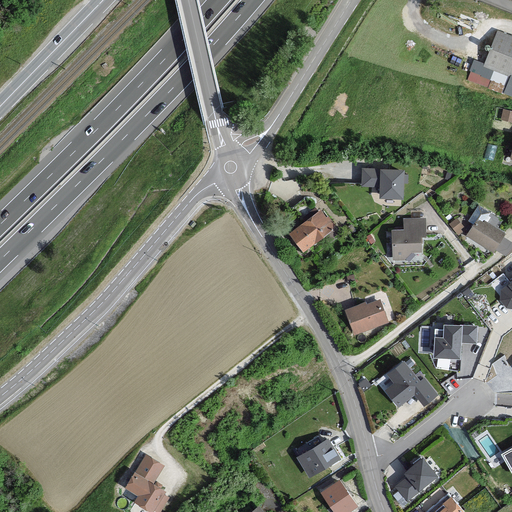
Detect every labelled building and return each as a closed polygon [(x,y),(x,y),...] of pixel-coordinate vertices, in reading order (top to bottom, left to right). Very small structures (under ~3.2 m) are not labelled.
[(511,37),(500,33),(489,63),(511,72),(511,80),(508,90),(511,91),(511,37)] [(511,111),(505,109),(503,118),(511,120),(511,111)] [(405,169),(366,168),(366,184),(384,185),(384,195),(404,196),(405,169)] [(295,206),(306,221),(307,220),(304,216),(313,209),(305,199),(295,206)] [(480,205),(471,220),(477,224),(471,235),(494,249),(496,247),(503,236),(504,234),(497,230),(504,219),(480,205)] [(319,211),(316,207),(313,209),(304,216),(307,220),(319,211)] [(291,232),(304,248),(325,232),(332,227),(335,225),(328,215),(325,217),(320,210),(319,211),(307,220),(306,221),(291,232)] [(393,231),(394,257),(403,257),(411,249),(419,249),(419,235),(424,235),(424,220),(406,220),(406,231),(393,231)] [(332,227),(325,232),(330,238),(337,233),(332,227)] [(503,236),(496,247),(502,251),(507,254),(511,246),(511,242),(510,241),(503,236)] [(511,283),(503,291),(503,299),(508,305),(511,306),(511,283)] [(347,310),(355,332),(386,322),(379,302),(365,307),(365,304),(347,310)] [(477,327),(446,326),(446,329),(436,329),(435,340),(437,340),(437,349),(445,350),(445,356),(460,357),(460,341),(476,342),(477,327)] [(437,395),(425,380),(421,383),(404,363),(390,374),(397,383),(388,390),(400,405),(411,396),(409,394),(414,390),(425,404),(437,395)] [(328,441),(323,444),(319,437),(308,443),(312,450),(300,457),(310,474),(338,458),(328,441)] [(163,466),(148,457),(137,474),(136,473),(129,486),(142,494),(138,500),(153,509),(154,507),(162,494),(164,491),(152,483),(163,466)] [(436,475),(422,458),(414,464),(416,466),(408,473),(411,477),(399,486),(409,499),(421,488),(436,475)] [(337,511),(347,511),(356,506),(339,482),(323,493),(337,511)] [(162,494),(154,507),(160,510),(168,498),(162,494)] [(445,505),(453,498),(449,494),(428,511),(433,511),(443,503),(445,505)] [(464,511),(453,498),(445,505),(443,503),(433,511),(464,511)]
